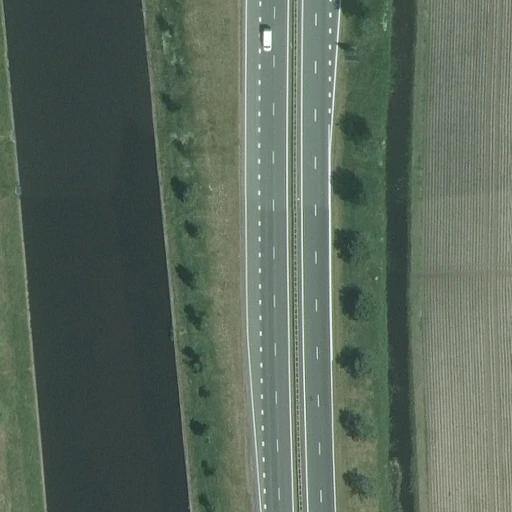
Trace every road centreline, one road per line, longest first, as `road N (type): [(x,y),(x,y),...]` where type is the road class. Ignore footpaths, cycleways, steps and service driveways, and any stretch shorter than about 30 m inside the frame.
road 1 (trunk): [(321,511),(317,0)]
road 2 (trunk): [(276,0),(279,511)]
